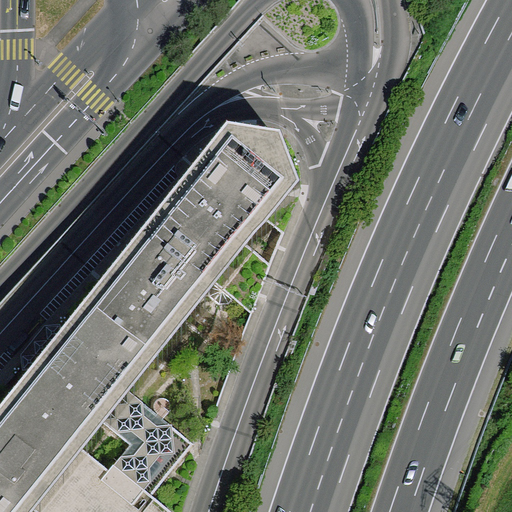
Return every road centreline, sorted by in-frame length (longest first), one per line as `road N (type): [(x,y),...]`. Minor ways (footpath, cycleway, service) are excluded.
road 1 (motorway): [(511,33),(391,289),(310,511)]
road 2 (motorway): [(400,511),(511,227)]
road 3 (primary): [(0,203),(150,40)]
road 4 (primary): [(133,1),(0,143)]
road 5 (primary): [(17,0),(15,92),(0,136)]
